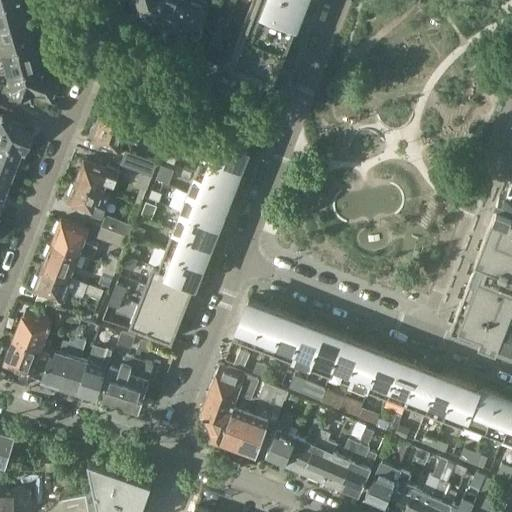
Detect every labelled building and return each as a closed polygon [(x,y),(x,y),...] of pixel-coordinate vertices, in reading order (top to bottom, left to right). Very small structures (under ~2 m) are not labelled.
[(7,0),(0,2),(0,27),(27,21),(21,1),(19,1),(18,0),(7,0)] [(127,9),(152,19),(159,3),(161,0),(123,0),(123,1),(123,2),(123,3),(123,4),(123,6),(124,6),(124,7),(125,8),(127,9)] [(166,24),(176,27),(185,0),(161,0),(159,3),(152,19),(153,19),(153,21),(162,25),(166,24)] [(185,0),(176,27),(186,32),(185,34),(195,37),(196,36),(198,37),(204,22),(205,23),(206,20),(205,20),(211,4),(201,0),(185,0)] [(258,0),(233,65),(273,81),(274,80),(266,77),(268,72),(276,75),(304,0),(258,0)] [(220,16),(215,30),(224,33),(229,19),(220,16)] [(0,51),(31,42),(30,39),(32,38),(27,21),(0,27),(0,51)] [(215,30),(210,42),(219,46),(224,33),(215,30)] [(0,51),(0,52),(6,75),(39,65),(39,64),(36,51),(34,51),(31,42),(0,51)] [(40,64),(39,64),(39,65),(6,75),(9,84),(13,86),(12,89),(32,97),(34,91),(49,98),(57,78),(41,72),(43,68),(43,66),(43,65),(42,64),(41,64),(40,64)] [(138,117),(134,116),(139,101),(111,91),(101,115),(139,130),(141,127),(138,117)] [(142,130),(165,140),(175,116),(163,111),(158,125),(150,122),(144,124),(142,130)] [(0,140),(24,150),(32,127),(0,113),(0,140)] [(120,150),(126,137),(136,140),(139,130),(101,115),(92,139),(120,150)] [(188,134),(175,129),(171,139),(184,144),(188,134)] [(240,167),(248,147),(211,133),(203,153),(240,167)] [(0,166),(10,170),(15,158),(20,160),(24,150),(0,140),(0,166)] [(171,140),(164,159),(175,163),(182,145),(171,140)] [(152,174),(158,161),(126,148),(120,162),(141,170),(152,174)] [(196,172),(233,186),(240,167),(203,153),(196,172)] [(76,180),(104,191),(109,179),(115,182),(119,172),(84,158),(76,180)] [(157,177),(156,178),(169,183),(174,169),(162,164),(159,172),(157,177)] [(0,192),(1,193),(10,170),(0,166),(0,192)] [(134,201),(141,204),(147,188),(152,174),(141,170),(135,184),(140,186),(134,201)] [(233,186),(196,172),(188,191),(225,205),(233,186)] [(511,178),(507,192),(506,192),(506,193),(503,192),(501,196),(499,195),(496,205),(498,206),(490,226),(511,234),(511,178)] [(109,193),(104,191),(76,180),(67,201),(100,214),(109,193)] [(150,197),(159,201),(162,192),(153,189),(150,197)] [(225,205),(188,191),(181,210),(218,224),(225,205)] [(154,207),(146,204),(143,213),(151,216),(154,207)] [(173,229),(211,243),(218,224),(181,210),(172,206),(164,226),(173,229)] [(127,234),(131,223),(103,213),(99,223),(127,234)] [(61,217),(52,242),(81,253),(90,228),(61,217)] [(144,226),(134,222),(130,233),(140,237),(144,226)] [(127,234),(99,223),(95,235),(123,245),(127,234)] [(465,291),(452,324),(499,342),(501,337),(511,341),(511,331),(504,329),(511,307),(511,234),(490,226),(483,243),(465,291)] [(211,243),(173,229),(166,248),(203,262),(211,243)] [(52,242),(43,265),(72,277),(81,253),(52,242)] [(159,266),(158,265),(158,267),(193,281),(193,282),(194,282),(195,282),(203,262),(166,248),(159,266)] [(138,258),(125,253),(121,263),(134,268),(138,258)] [(109,254),(106,262),(118,266),(120,258),(109,254)] [(118,266),(106,262),(104,269),(115,274),(118,266)] [(158,267),(158,265),(154,264),(147,284),(187,300),(194,282),(193,282),(193,281),(158,267)] [(103,288),(72,277),(43,265),(34,289),(63,300),(67,289),(80,294),(82,289),(100,296),(103,288)] [(116,282),(111,293),(123,297),(127,286),(116,282)] [(187,300),(147,284),(139,303),(180,319),(187,300)] [(120,306),(123,297),(111,293),(108,302),(120,306)] [(268,305),(249,298),(235,335),(254,342),(268,305)] [(180,319),(139,303),(132,323),(172,339),(180,319)] [(288,312),(268,305),(254,342),(273,350),(288,312)] [(60,327),(63,317),(65,313),(58,311),(53,325),(60,327)] [(273,350),(292,357),(307,320),(288,312),(273,350)] [(15,337),(42,347),(53,319),(37,313),(33,320),(23,316),(15,337)] [(48,362),(43,377),(61,383),(81,322),(77,320),(78,317),(65,313),(63,317),(69,319),(64,331),(73,334),(71,340),(59,337),(55,351),(52,350),(48,362)] [(292,357),(312,364),(326,327),(307,320),(292,357)] [(61,383),(65,385),(79,389),(89,358),(82,355),(86,339),(81,337),(85,323),(81,322),(61,383)] [(312,364),(331,372),(345,335),(326,327),(312,364)] [(136,335),(122,331),(118,341),(132,346),(136,335)] [(331,372),(350,379),(364,342),(345,335),(331,372)] [(148,340),(138,336),(134,347),(144,350),(148,340)] [(42,347),(15,337),(7,356),(18,361),(15,367),(31,374),(32,373),(35,364),(38,358),(42,347)] [(383,350),(364,342),(350,379),(369,387),(383,350)] [(79,389),(98,395),(113,347),(108,345),(106,351),(101,350),(97,360),(89,358),(79,389)] [(369,387),(388,394),(403,357),(383,350),(369,387)] [(101,395),(120,402),(133,361),(130,359),(131,354),(127,353),(125,357),(123,356),(120,367),(111,364),(101,395)] [(133,361),(120,402),(135,406),(140,403),(140,404),(154,361),(131,354),(130,359),(133,361)] [(388,394),(407,401),(422,364),(403,357),(388,394)] [(35,364),(32,373),(43,377),(48,362),(38,358),(35,364)] [(233,404),(238,392),(245,372),(220,362),(214,379),(214,378),(214,379),(213,379),(207,394),(233,404)] [(422,364),(407,401),(426,409),(441,372),(422,364)] [(220,438),(238,444),(257,395),(252,394),(259,377),(245,372),(238,392),(243,394),(238,406),(233,404),(220,438)] [(426,409),(445,416),(460,379),(441,372),(426,409)] [(290,386),(302,391),(307,378),(295,373),(290,386)] [(307,378),(302,391),(320,398),(325,385),(307,378)] [(478,386),(460,379),(445,416),(465,424),(466,421),(465,421),(479,387),(478,386)] [(262,409),(273,383),(265,380),(258,396),(257,395),(238,444),(256,451),(260,440),(268,443),(277,419),(269,416),(270,412),(262,409)] [(479,385),(478,386),(479,387),(465,421),(466,421),(485,429),(499,393),(479,385)] [(331,388),(327,397),(339,402),(343,393),(331,388)] [(511,414),(511,397),(499,393),(485,429),(503,436),(511,414)] [(220,438),(233,404),(207,394),(201,411),(212,434),(220,438)] [(342,399),(340,407),(359,414),(359,413),(362,407),(342,399)] [(365,399),(362,407),(359,413),(371,418),(377,404),(365,399)] [(331,408),(326,418),(335,422),(339,412),(331,408)] [(280,421),(277,419),(268,443),(270,444),(267,452),(286,461),(298,433),(292,431),(296,419),(283,413),(280,421)] [(511,414),(503,436),(511,439),(511,414)] [(286,461),(305,469),(323,427),(326,420),(317,416),(308,438),(298,433),(286,461)] [(367,423),(358,419),(352,433),(361,436),(366,426),(367,423)] [(396,431),(407,436),(410,429),(399,424),(396,431)] [(369,442),(374,431),(374,430),(366,426),(361,436),(360,439),(369,442)] [(332,431),(323,427),(305,469),(323,477),(338,441),(330,438),(332,431)] [(15,434),(0,429),(0,464),(5,466),(15,434)] [(434,446),(436,439),(425,435),(422,441),(434,446)] [(323,477),(340,484),(360,441),(349,436),(346,444),(338,441),(323,477)] [(448,444),(436,439),(434,446),(446,450),(448,444)] [(372,446),(360,441),(340,484),(360,493),(378,451),(371,448),(372,446)] [(393,462),(382,458),(366,496),(385,504),(399,471),(405,459),(411,444),(402,441),(393,462)] [(385,504),(402,511),(415,484),(407,481),(421,449),(411,444),(405,459),(399,471),(385,504)] [(472,461),(477,450),(465,445),(460,456),(472,461)] [(488,455),(477,450),(472,461),(483,465),(488,455)] [(402,511),(424,511),(448,458),(441,455),(433,473),(430,472),(423,488),(415,484),(402,511)] [(468,467),(448,458),(424,511),(446,511),(452,501),(457,489),(446,484),(453,470),(464,475),(468,467)] [(101,511),(141,511),(152,481),(124,471),(123,476),(115,473),(117,468),(90,459),(101,511)] [(509,476),(511,467),(511,464),(502,461),(498,472),(509,476)] [(446,511),(468,511),(485,474),(475,470),(467,488),(463,486),(456,503),(452,501),(446,511)] [(485,474),(468,511),(491,511),(496,501),(485,496),(493,478),(485,474)] [(99,511),(94,487),(54,494),(56,511),(99,511)] [(0,511),(23,511),(29,508),(30,490),(0,488),(0,511)]
